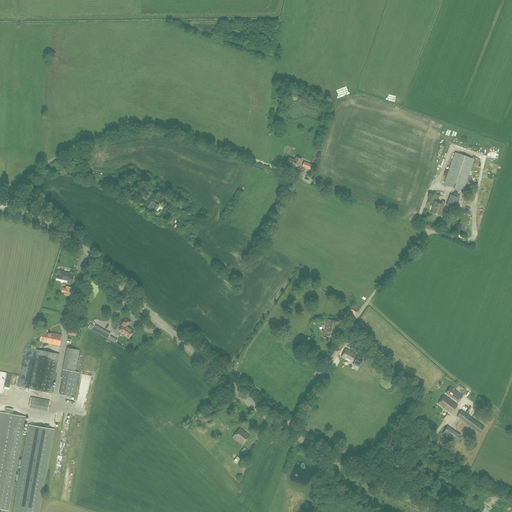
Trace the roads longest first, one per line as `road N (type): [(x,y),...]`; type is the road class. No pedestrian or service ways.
road 1 (unclassified): [(287,433),(77,242),(37,216),(0,209)]
road 2 (track): [(1,209),(53,159),(134,126),(182,133),(304,179)]
road 3 (unclassified): [(287,433),(358,315),(428,236)]
